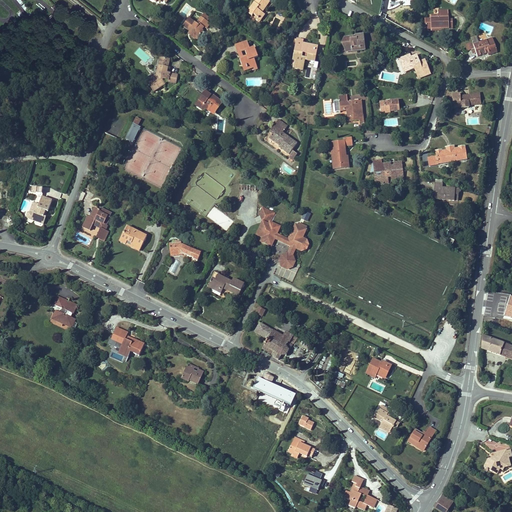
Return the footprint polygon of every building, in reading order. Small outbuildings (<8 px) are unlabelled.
[(256,0),(255,2),(257,3),(247,15),(251,19),(253,17),(255,19),(260,22),(264,17),(261,15),(269,4),(264,0),(256,0)] [(202,16),(200,19),(207,25),(210,21),(202,16)] [(426,30),(431,30),(444,29),(452,29),(451,20),(448,21),(448,16),(438,16),(436,16),(437,19),(431,20),(425,20),(426,30)] [(200,19),(195,26),(188,21),(183,28),(190,34),(188,36),(196,43),(203,33),(202,32),(204,29),(207,25),(200,19)] [(345,36),(346,51),(366,48),(364,33),(356,34),(356,35),(345,36)] [(487,41),(479,44),(477,37),(471,39),(472,44),(470,44),(472,51),(473,54),(476,53),(477,57),(484,54),(485,57),(497,54),(495,46),(489,48),(487,41)] [(302,42),(303,41),(297,39),(293,59),(295,59),(294,66),(303,68),(305,58),(314,61),(318,46),(302,42)] [(245,59),(238,61),(242,73),(252,70),(253,73),(256,72),(252,61),(256,60),(253,50),(249,52),(246,45),(234,48),(237,55),(244,53),(245,59)] [(404,71),(408,70),(404,59),(412,56),(411,54),(400,58),(404,71)] [(404,59),(408,70),(416,67),(419,77),(430,73),(425,58),(419,60),(417,54),(412,56),(404,59)] [(168,60),(158,59),(156,67),(158,67),(156,77),(147,83),(153,92),(163,86),(160,82),(163,80),(163,81),(167,81),(167,82),(168,83),(175,84),(176,76),(165,74),(168,60)] [(212,116),(221,104),(205,93),(194,107),(202,113),(204,110),(212,116)] [(360,113),(359,104),(362,103),(362,99),(348,100),(347,94),(339,95),(340,99),(334,99),(335,110),(340,109),(340,107),(348,107),(349,119),(360,118),(360,121),(365,120),(364,113),(360,113)] [(460,96),(453,97),(454,108),(462,108),(463,111),(470,110),(469,107),(480,106),(479,95),(473,96),(473,98),(460,99),(460,96)] [(398,99),(380,100),(380,109),(385,109),(385,111),(390,111),(390,109),(398,108),(398,99)] [(349,119),(348,107),(340,107),(340,109),(347,109),(348,119),(349,119)] [(462,108),(454,108),(455,118),(461,118),(460,111),(463,111),(462,108)] [(297,145),(282,134),(287,128),(277,121),(269,133),(272,135),(269,139),(279,147),(279,148),(289,155),(292,152),(297,145)] [(141,129),(133,125),(125,141),(133,145),(141,129)] [(344,140),(331,141),(333,167),(349,166),(348,155),(346,155),(345,144),(353,143),(352,136),(344,137),(344,140)] [(437,159),(429,160),(430,168),(468,162),(466,148),(460,149),(460,150),(456,151),(448,152),(443,153),(443,152),(437,153),(437,159)] [(292,152),(289,155),(290,156),(288,158),(292,161),(296,155),(292,152)] [(393,168),(392,164),(376,165),(377,182),(383,181),(389,180),(389,178),(392,178),(392,179),(405,178),(403,163),(395,163),(396,168),(393,168)] [(0,192),(5,194),(0,208),(0,209),(11,214),(15,201),(9,199),(12,191),(8,190),(10,184),(0,181),(0,192)] [(460,201),(460,196),(463,194),(461,192),(444,191),(444,187),(436,187),(436,193),(441,194),(441,203),(456,204),(456,203),(456,201),(460,201)] [(49,213),(53,201),(43,198),(40,206),(39,209),(37,208),(35,214),(32,213),(29,214),(28,217),(29,220),(32,221),(33,219),(39,221),(38,223),(45,225),(47,218),(44,217),(45,212),(49,213)] [(35,214),(37,208),(39,209),(40,206),(35,204),(32,213),(35,214)] [(276,234),(280,226),(275,224),(274,226),(270,224),(271,222),(269,221),(273,212),(261,207),(258,213),(262,220),(258,230),(264,233),(263,237),(262,237),(265,243),(271,246),(275,238),(276,234)] [(108,228),(112,220),(110,220),(112,216),(103,212),(102,213),(95,210),(90,219),(88,218),(83,228),(84,229),(92,233),(95,227),(110,235),(113,230),(108,228)] [(296,248),(301,251),(307,249),(309,244),(307,243),(308,240),(302,238),(306,229),(298,225),(295,226),(288,239),(288,240),(297,244),(295,248),(296,248)] [(146,236),(126,226),(119,239),(139,250),(146,236)] [(106,244),(110,235),(95,227),(92,233),(84,229),(82,232),(106,244)] [(295,261),(293,256),(296,248),(295,248),(297,244),(288,240),(288,239),(282,237),(279,235),(278,239),(280,241),(291,246),(287,253),(281,255),(279,260),(281,266),(286,267),(293,266),(295,261)] [(201,254),(181,245),(181,242),(175,242),(175,245),(170,246),(171,257),(182,255),(198,262),(201,254)] [(231,280),(217,273),(214,278),(211,277),(209,282),(216,286),(214,290),(220,292),(222,288),(224,285),(229,287),(227,290),(237,295),(244,282),(233,277),(231,280)] [(73,316),(77,307),(58,298),(54,307),(62,310),(60,314),(57,312),(53,321),(71,330),(71,329),(75,331),(78,326),(74,324),(75,321),(65,316),(66,312),(73,316)] [(280,342),(283,336),(259,323),(255,331),(268,339),(269,336),(280,342)] [(144,346),(127,337),(128,335),(117,330),(111,343),(121,348),(119,352),(129,357),(131,354),(138,358),(144,346)] [(299,337),(286,332),(283,336),(280,342),(269,336),(268,339),(263,348),(272,354),(273,354),(274,355),(273,357),(279,361),(281,356),(286,355),(286,356),(287,356),(287,354),(299,337)] [(511,346),(481,334),(481,348),(511,359),(511,346)] [(381,360),(380,362),(372,358),(366,370),(375,374),(383,377),(390,364),(381,360)] [(189,365),(182,380),(188,383),(188,382),(198,386),(204,373),(199,371),(198,372),(194,371),(195,368),(189,365)] [(485,366),(482,366),(481,374),(484,374),(484,375),(490,376),(491,372),(489,372),(489,367),(486,367),(487,365),(485,365),(485,366)] [(266,373),(262,381),(271,385),(275,377),(266,373)] [(295,395),(271,385),(262,381),(258,379),(253,390),(290,406),(295,395)] [(380,409),(379,408),(374,418),(383,422),(382,425),(392,429),(393,427),(396,420),(390,417),(391,414),(388,413),(390,408),(382,404),(380,409)] [(314,426),(308,424),(309,422),(310,420),(304,417),(300,425),(305,428),(311,431),(314,426)] [(415,429),(410,438),(426,447),(436,430),(430,427),(427,433),(423,431),(422,433),(415,429)] [(426,447),(410,438),(409,439),(425,449),(426,447)] [(296,440),(289,455),(295,457),(299,459),(300,456),(307,459),(308,457),(312,459),(315,452),(305,447),(306,444),(296,440)] [(487,459),(483,468),(486,469),(485,470),(487,471),(488,470),(491,472),(494,466),(499,468),(502,470),(503,467),(510,465),(505,450),(490,454),(491,459),(489,459),(489,458),(487,459)] [(317,489),(323,474),(315,470),(313,476),(307,473),(303,483),(307,485),(305,490),(311,492),(313,488),(317,489)] [(362,491),(365,483),(356,479),(353,486),(356,487),(351,496),(350,495),(347,502),(352,504),(350,509),(356,511),(358,511),(360,511),(366,511),(368,509),(372,511),(376,502),(369,499),(371,495),(362,491)] [(446,511),(452,503),(443,497),(435,510),(438,511),(446,511)]
